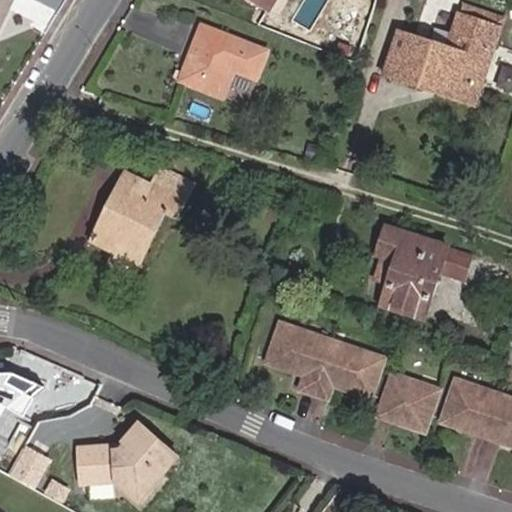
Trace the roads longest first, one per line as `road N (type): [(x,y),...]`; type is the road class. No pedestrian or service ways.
road 1 (residential): [(483,511),(336,464),(23,325),(0,324)]
road 2 (residential): [(0,168),(102,0)]
road 3 (unknown): [(119,368),(92,407),(64,427),(0,427)]
